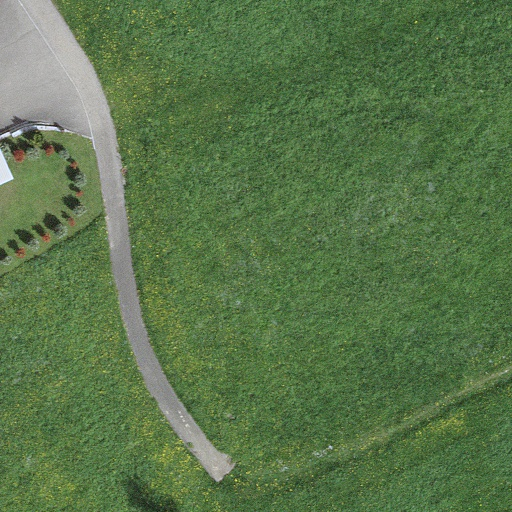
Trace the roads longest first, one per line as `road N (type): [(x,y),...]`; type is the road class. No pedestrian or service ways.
road 1 (track): [(230,471),(193,434),(135,334),(99,113),(40,0)]
road 2 (track): [(230,471),(264,482),(317,472),(511,370)]
